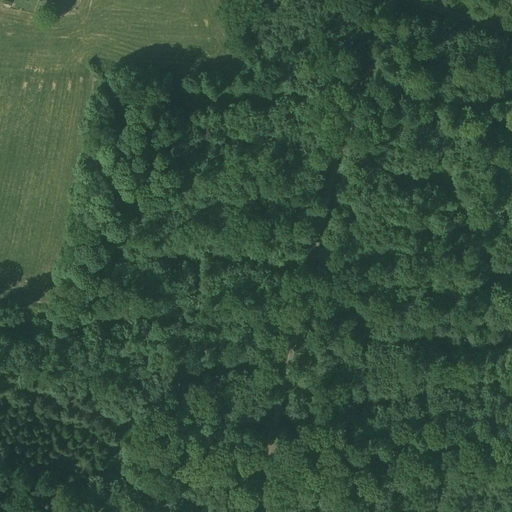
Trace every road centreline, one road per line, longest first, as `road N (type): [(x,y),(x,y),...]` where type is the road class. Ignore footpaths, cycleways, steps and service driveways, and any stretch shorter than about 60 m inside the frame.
road 1 (track): [(377,0),(253,511)]
road 2 (track): [(0,377),(265,460),(511,430)]
